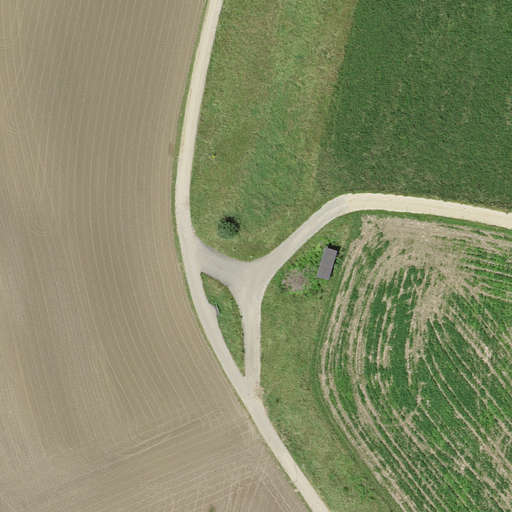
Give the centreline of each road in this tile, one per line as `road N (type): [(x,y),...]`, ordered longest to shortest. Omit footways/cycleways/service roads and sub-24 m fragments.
road 1 (track): [(320,511),(235,385),(182,246),(225,0)]
road 2 (track): [(262,425),(250,290),(262,249),(289,222),(327,206),(383,205),(511,224)]
